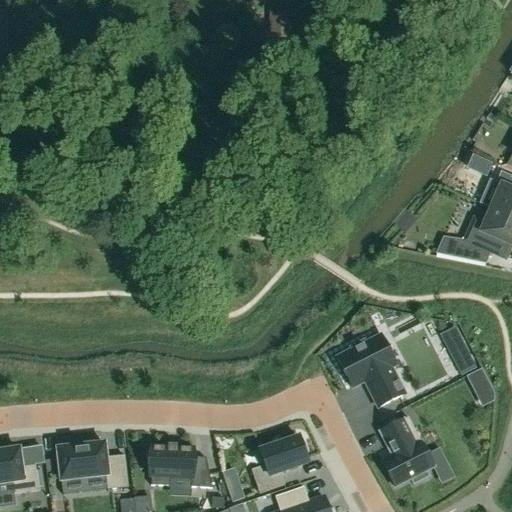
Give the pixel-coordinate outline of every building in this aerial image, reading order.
[(9,6),(9,1),(8,0),(0,0),(0,7),(2,9),(5,9),(9,6)] [(237,0),(237,3),(269,3),(269,24),(269,42),(289,42),(287,0),(237,0)] [(10,12),(0,12),(0,54),(10,54),(10,14),(10,12)] [(267,30),(249,30),(249,45),(267,45),(267,30)] [(491,210),(511,219),(511,177),(501,173),(496,185),(501,187),(491,210)] [(511,219),(491,210),(485,225),(474,220),(464,242),(443,239),(436,256),(484,265),(496,240),(511,246),(511,219)] [(469,356),(455,329),(441,336),(454,363),(469,356)] [(396,366),(381,337),(366,344),(364,340),(349,348),(351,352),(337,359),(352,389),(364,382),(378,409),(404,396),(390,369),(396,366)] [(454,363),(461,376),(475,369),(469,356),(454,363)] [(492,391),(481,370),(466,378),(476,399),(492,391)] [(433,469),(408,419),(379,433),(392,458),(382,463),(394,488),(410,480),(413,486),(428,478),(426,473),(433,469)] [(299,439),(255,453),(261,469),(251,472),(259,495),(284,487),(280,474),(308,464),(299,439)] [(57,450),(62,496),(107,491),(128,489),(124,457),(106,459),(104,447),(105,447),(104,445),(57,450)] [(149,479),(151,479),(151,487),(170,488),(170,480),(190,481),(190,489),(212,490),(206,460),(204,459),(204,461),(194,461),(194,449),(177,448),(177,446),(167,446),(167,448),(150,447),(149,461),(149,465),(149,479)] [(0,497),(39,492),(35,466),(21,468),(18,450),(0,453),(0,497)] [(240,489),(228,493),(232,505),(244,501),(240,489)] [(303,489),(275,499),(279,511),(328,511),(324,499),(309,504),(303,489)] [(135,499),(136,511),(151,511),(150,497),(135,499)]
